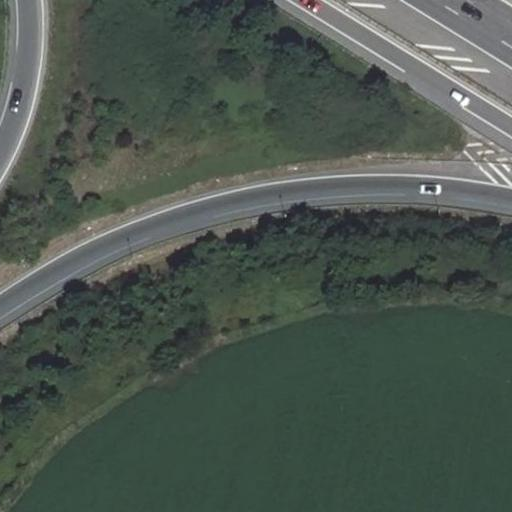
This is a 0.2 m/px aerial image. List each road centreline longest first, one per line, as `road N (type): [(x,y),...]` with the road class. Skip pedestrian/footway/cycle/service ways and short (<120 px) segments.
road 1 (motorway): [(0,307),(85,255),(226,203),(358,184),(511,198)]
road 2 (motorway): [(301,0),(511,128)]
road 3 (motorway): [(29,0),(25,82),(0,155)]
